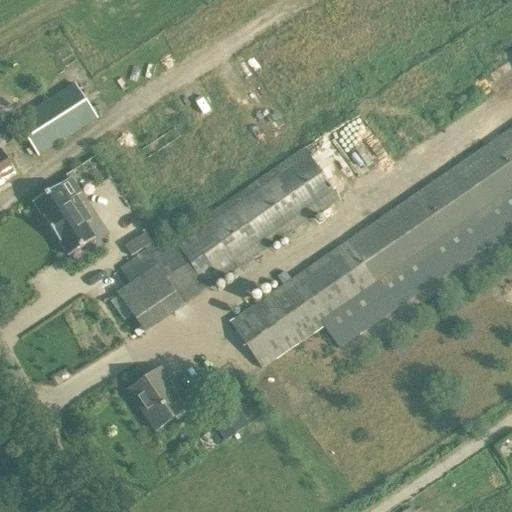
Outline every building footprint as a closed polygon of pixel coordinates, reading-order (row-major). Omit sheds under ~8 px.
[(465,40),(434,60),(445,78),(476,58),(465,40)] [(38,156),(97,118),(75,83),(15,121),(38,156)] [(511,128),(231,323),(264,370),(511,198),(511,128)] [(0,186),(18,175),(1,147),(0,147),(0,186)] [(338,197),(305,149),(173,241),(206,289),(338,197)] [(58,186),(34,202),(67,254),(92,238),(74,211),(83,205),(69,185),(61,190),(58,186)] [(145,233),(124,247),(130,257),(151,243),(145,233)] [(184,306),(157,266),(117,294),(144,334),(184,306)] [(186,409),(160,370),(128,392),(153,430),(186,409)] [(212,424),(224,440),(244,427),(233,410),(212,424)]
